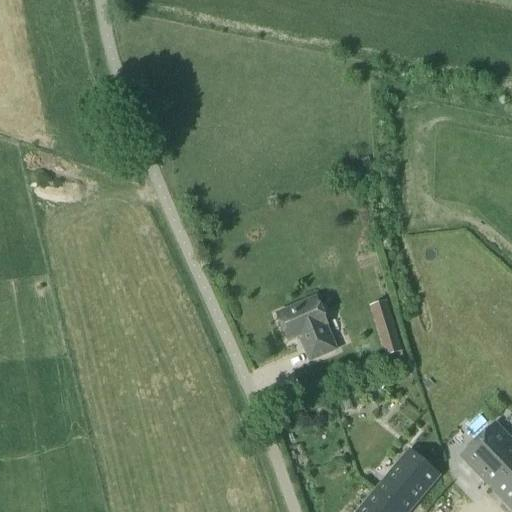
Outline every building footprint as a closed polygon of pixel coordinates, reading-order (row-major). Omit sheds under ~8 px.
[(300,337),(311,362),(336,351),(326,326),(328,325),(317,299),(278,316),(289,342),(300,337)] [(428,320),(436,355),(511,339),(511,320),(508,303),(428,320)] [(391,321),(377,326),(387,358),(401,354),(391,321)] [(428,382),(423,386),(428,391),(433,387),(428,382)] [(346,481),(377,475),(365,412),(335,418),(346,481)] [(511,470),(511,444),(494,426),(461,458),(492,490),(511,470)] [(409,453),(376,493),(398,511),(407,511),(437,476),(409,453)] [(511,470),(492,490),(511,510),(511,470)] [(398,511),(376,493),(360,511),(398,511)]
